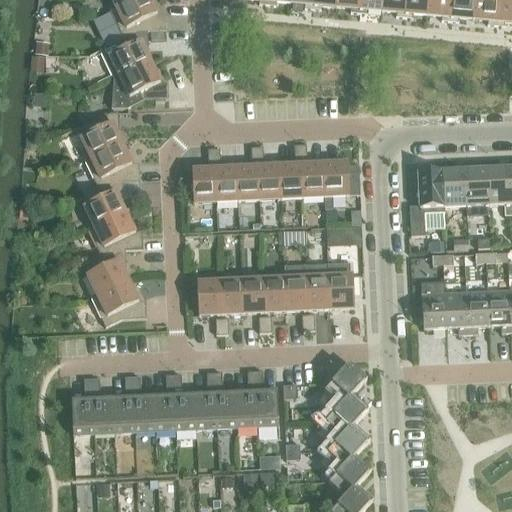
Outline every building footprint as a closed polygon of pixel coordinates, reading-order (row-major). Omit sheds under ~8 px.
[(110,0),(115,10),(116,11),(140,0),(110,0)] [(110,13),(124,42),(124,43),(137,36),(137,37),(141,35),(166,34),(165,23),(158,23),(157,18),(158,18),(149,0),(140,0),(116,11),(115,10),(110,13)] [(245,0),(245,2),(259,4),(259,8),(268,9),(268,0),(245,0)] [(291,0),(268,0),(268,9),(276,10),(276,5),(291,6),(291,0)] [(304,12),(313,13),(314,0),(291,0),(291,6),(305,8),(304,12)] [(314,0),(313,13),(321,14),(322,9),(336,11),(337,0),(314,0)] [(350,16),(359,17),(360,0),(337,0),(336,11),(351,12),(350,16)] [(360,0),(359,17),(367,18),(368,13),(382,15),(383,0),(360,0)] [(396,20),(404,21),(406,0),(383,0),(382,15),(396,16),(396,20)] [(406,0),(404,21),(413,22),(413,17),(427,19),(429,0),(406,0)] [(429,0),(427,19),(442,20),(441,24),(450,25),(451,0),(429,0)] [(451,0),(450,25),(458,26),(458,22),(473,23),(475,0),(451,0)] [(475,0),(473,23),(488,24),(487,29),(496,29),(498,0),(475,0)] [(511,0),(498,0),(496,29),(504,30),(505,26),(511,26),(511,0)] [(113,82),(119,79),(119,80),(151,65),(145,54),(148,53),(148,44),(141,44),(137,37),(137,36),(124,43),(124,42),(109,50),(100,54),(113,82)] [(44,72),(47,45),(37,43),(34,71),(44,72)] [(113,82),(114,82),(112,112),(128,112),(144,104),(169,103),(168,91),(161,92),(161,86),(151,65),(119,80),(119,79),(113,82)] [(81,141),(90,161),(91,162),(123,148),(117,137),(120,135),(120,126),(112,127),(109,120),(112,118),(111,117),(80,132),(84,140),(81,141)] [(132,168),(123,148),(91,162),(90,161),(85,164),(99,193),(99,194),(112,187),(112,188),(116,186),(140,185),(140,173),(132,174),(132,169),(132,168)] [(294,149),(294,157),(307,157),(306,149),(294,149)] [(251,151),(251,159),(264,159),(263,151),(251,151)] [(208,153),(208,161),(220,161),(220,153),(208,153)] [(307,157),(294,157),(295,165),(307,165),(307,157)] [(264,159),(251,159),(252,167),(264,167),(264,159)] [(220,161),(208,161),(208,169),(221,169),(220,161)] [(322,168),(324,201),(325,213),(333,213),(332,201),(348,200),(348,199),(347,199),(345,168),(347,168),(346,167),(322,168)] [(301,169),(302,202),(324,201),(322,168),(301,169)] [(279,170),(281,203),(302,202),(301,169),(279,170)] [(258,171),(259,204),(281,203),(279,170),(258,171)] [(259,204),(258,171),(236,172),(238,205),(259,204)] [(511,219),(511,212),(510,171),(487,173),(489,209),(504,209),(505,220),(511,219)] [(215,173),(216,206),(238,205),(236,172),(215,173)] [(216,206),(215,173),(192,174),(194,207),(216,206)] [(464,174),(466,210),(467,210),(467,221),(490,220),(489,209),(487,173),(464,174)] [(464,174),(442,175),(443,211),(445,211),(466,210),(464,174)] [(443,211),(442,175),(418,176),(419,210),(410,211),(411,241),(425,240),(424,217),(445,216),(445,211),(443,211)] [(99,194),(99,193),(84,200),(88,208),(84,210),(94,230),(126,216),(120,205),(123,204),(123,195),(116,195),(112,188),(112,187),(99,194)] [(88,232),(102,261),(102,262),(115,256),(115,257),(119,255),(143,254),(143,242),(135,242),(135,237),(136,237),(126,216),(94,230),(88,232)] [(119,264),(115,257),(115,256),(102,262),(102,261),(87,269),(91,277),(87,279),(97,298),(97,299),(129,285),(123,274),(127,272),(126,264),(119,264)] [(486,258),(486,267),(497,266),(496,257),(486,258)] [(486,267),(486,258),(475,258),(475,267),(486,267)] [(443,260),(443,268),(453,268),(453,259),(443,260)] [(443,268),(443,260),(432,260),(432,269),(443,268)] [(327,269),(329,314),(353,313),(353,311),(352,311),(350,281),(352,280),(351,269),(335,270),(335,268),(327,268),(327,269)] [(329,314),(327,269),(306,270),(306,281),(308,315),(329,314)] [(284,282),(286,316),(308,315),(306,281),(284,282)] [(286,316),(284,282),(263,283),(264,317),(286,316)] [(241,284),(243,318),(264,317),(263,283),(241,284)] [(243,318),(241,284),(220,285),(221,319),(243,318)] [(97,299),(97,298),(91,301),(106,331),(122,323),(147,322),(146,311),(138,311),(138,306),(139,306),(129,285),(97,299)] [(221,319),(220,285),(197,286),(199,320),(221,319)] [(446,333),(444,298),(444,287),(421,288),(423,334),(446,333)] [(488,296),(489,331),(501,330),(501,337),(511,337),(509,295),(488,296)] [(488,296),(466,297),(468,339),(478,339),(477,331),(489,331),(488,296)] [(444,298),(446,333),(458,332),(458,340),(468,339),(466,297),(444,298)] [(302,319),(302,327),(314,326),(314,318),(302,319)] [(258,321),(259,329),(271,328),(271,320),(258,321)] [(215,323),(216,331),(228,330),(228,322),(215,323)] [(314,326),(302,327),(302,335),(315,334),(314,326)] [(271,328),(259,329),(259,337),(272,336),(271,328)] [(228,330),(216,331),(216,339),(228,338),(228,330)] [(325,395),(341,409),(341,410),(352,398),(352,399),(367,383),(350,367),(325,395)] [(256,390),(255,375),(247,376),(248,390),(256,390)] [(255,375),(256,390),(263,389),(263,375),(255,375)] [(215,392),(214,377),(206,377),(207,392),(215,392)] [(214,377),(215,392),(223,391),(222,377),(214,377)] [(174,393),(174,379),(166,379),(166,394),(174,393)] [(174,379),(174,393),(182,393),(181,379),(174,379)] [(133,381),(133,395),(141,395),(141,380),(133,381)] [(92,383),(93,397),(100,397),(100,382),(92,383)] [(93,397),(92,383),(84,383),(85,397),(93,397)] [(283,390),(283,403),(298,403),(297,390),(283,390)] [(256,395),(258,431),(279,430),(277,394),(256,395)] [(256,395),(236,396),(237,432),(258,431),(256,395)] [(236,396),(215,397),(217,433),(237,432),(236,396)] [(195,398),(196,434),(217,433),(215,397),(195,398)] [(174,399),(176,435),(196,434),(195,398),(174,399)] [(326,425),(342,440),(343,441),(353,429),(354,429),(369,413),(352,399),(352,398),(341,410),(341,409),(326,425)] [(176,435),(174,399),(154,400),(156,436),(176,435)] [(154,400),(134,401),(135,436),(156,436),(154,400)] [(134,401),(113,402),(115,437),(135,436),(134,401)] [(113,402),(93,403),(94,438),(115,437),(113,402)] [(94,438),(93,403),(72,404),(73,439),(94,438)] [(343,441),(342,440),(327,456),(343,471),(344,471),(355,459),(355,460),(370,444),(354,429),(353,429),(343,441)] [(285,449),(286,457),(300,456),(300,448),(285,449)] [(300,456),(286,457),(286,465),(301,464),(300,456)] [(344,471),(343,471),(329,487),(345,501),(345,502),(356,490),(357,490),(371,474),(355,460),(355,459),(344,471)] [(334,511),(365,511),(373,504),(357,490),(356,490),(345,502),(345,501),(334,511)]
